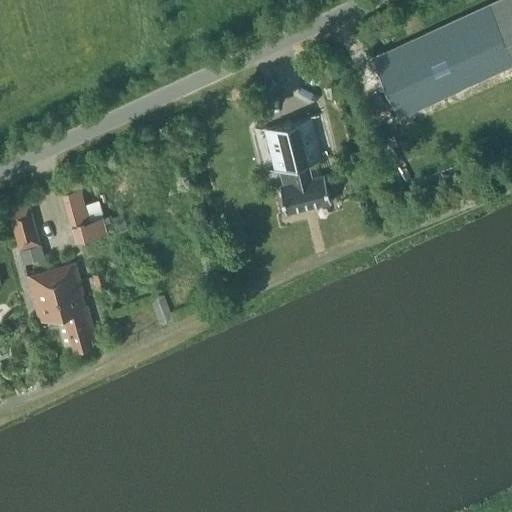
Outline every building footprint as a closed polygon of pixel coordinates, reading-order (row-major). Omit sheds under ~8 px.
[(374,57),(400,114),(493,71),(487,58),(511,46),(511,0),(498,0),(467,15),(374,57)] [(333,156),(332,155),(317,159),(307,119),(322,115),(322,113),(254,131),(255,132),(270,128),(281,168),(265,172),(266,173),(282,169),(286,185),(281,186),(288,213),(333,202),(326,174),(312,178),(308,162),(333,156)] [(104,214),(89,218),(81,186),(63,191),(76,239),(109,231),(104,214)] [(19,245),(39,240),(30,205),(9,211),(19,245)] [(84,292),(75,260),(27,274),(39,319),(56,315),(64,344),(73,341),(75,348),(92,343),(90,338),(96,336),(87,303),(85,304),(82,293),(84,292)] [(93,273),(97,289),(108,286),(103,270),(93,273)] [(173,317),(164,293),(151,298),(160,322),(173,317)]
